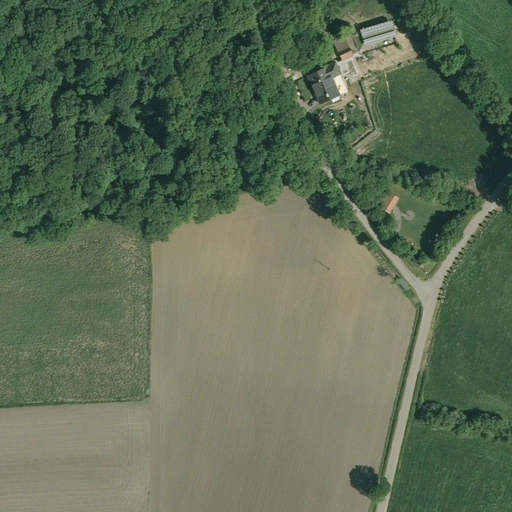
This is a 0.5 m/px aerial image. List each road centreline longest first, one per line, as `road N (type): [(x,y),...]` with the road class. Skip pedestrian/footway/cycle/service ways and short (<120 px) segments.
road 1 (unclassified): [(242,0),(321,161),(429,300)]
road 2 (track): [(0,226),(321,161)]
road 3 (unclassified): [(429,300),(379,511)]
road 4 (unclassified): [(494,198),(429,300)]
